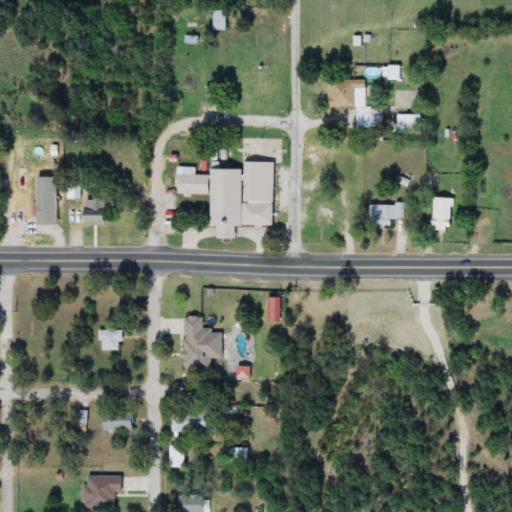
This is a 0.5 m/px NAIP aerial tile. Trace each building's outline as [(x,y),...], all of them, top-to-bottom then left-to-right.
[(207,64),(207,96),(180,96),(180,72),(196,72),(196,64),(207,64)] [(367,80),(367,107),(373,107),(373,115),(384,115),(384,130),(357,129),(357,108),(330,107),(330,80),(367,80)] [(424,115),(424,135),(398,134),(398,115),(424,115)] [(59,149),(59,198),(48,198),(48,149),(59,149)] [(275,163),(275,228),(213,228),(213,171),(246,171),(246,163),(275,163)] [(177,195),(177,175),(211,175),(211,195),(177,195)] [(484,207),(471,207),(471,178),(485,179),(484,207)] [(454,199),(454,231),(437,231),(437,199),(454,199)] [(69,226),(69,210),(87,210),(87,201),(109,201),(109,226),(69,226)] [(394,228),(370,228),(370,205),(407,205),(407,221),(394,221),(394,228)] [(225,331),(224,358),(213,357),(212,371),(185,370),(186,317),(207,317),(206,331),(225,331)] [(123,330),(123,350),(101,350),(101,330),(123,330)] [(137,429),(107,429),(107,411),(137,411),(137,429)] [(209,433),(176,433),(176,414),(209,414),(209,433)] [(170,445),(185,445),(185,468),(170,468),(170,445)] [(252,447),(252,464),(232,464),(232,447),(252,447)] [(185,511),(185,497),(209,497),(209,511),(185,511)]
